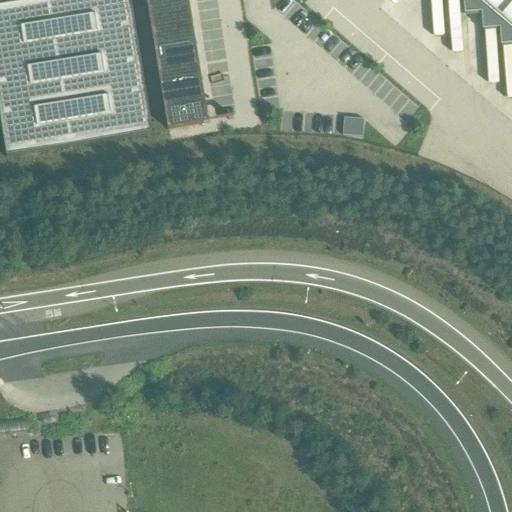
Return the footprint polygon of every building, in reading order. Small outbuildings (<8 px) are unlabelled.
[(0,0),(0,118),(7,160),(152,137),(130,0),(71,0),(40,5),(39,0),(0,0)] [(188,0),(146,0),(148,12),(189,5),(188,0)] [(511,0),(463,0),(465,15),(481,14),(483,31),(500,29),(501,46),(511,45),(511,0)] [(189,5),(148,12),(151,32),(192,25),(189,5)] [(192,25),(151,32),(155,51),(196,45),(192,25)] [(196,45),(155,51),(158,71),(199,64),(196,45)] [(199,64),(158,71),(160,87),(201,80),(199,64)] [(201,80),(160,87),(163,107),(205,100),(201,80)] [(205,100),(163,107),(167,131),(208,124),(205,100)]
